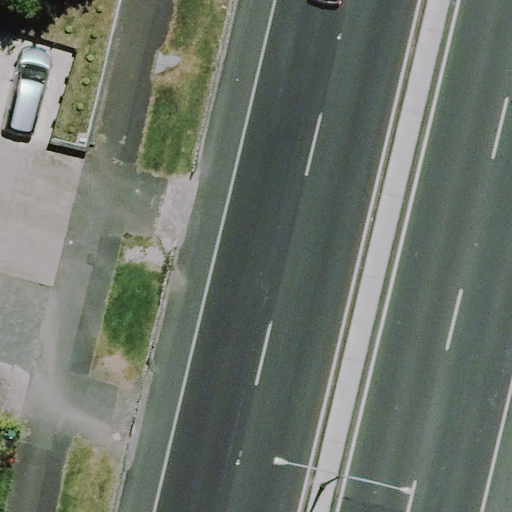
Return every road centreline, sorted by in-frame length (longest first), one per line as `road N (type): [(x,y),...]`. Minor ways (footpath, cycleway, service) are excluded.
road 1 (trunk): [(212,511),(327,0)]
road 2 (trunk): [(511,75),(407,511)]
